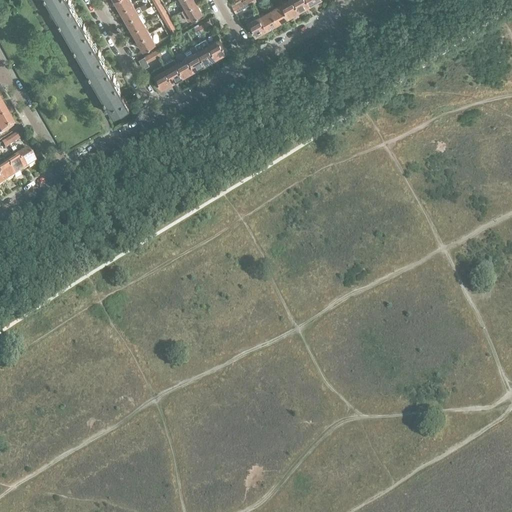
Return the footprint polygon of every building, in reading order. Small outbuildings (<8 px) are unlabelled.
[(47,0),(113,115),(129,106),(115,80),(116,79),(114,75),(112,76),(100,54),(101,53),(99,49),(97,50),(85,28),(86,27),(84,23),(82,24),(70,2),(71,1),(70,0),(47,0)] [(131,0),(114,0),(120,10),(133,2),(131,0)] [(180,0),(186,8),(196,2),(194,0),(180,0)] [(236,12),(242,9),(253,3),(251,0),(243,0),(238,3),(233,6),(236,12)] [(293,0),(286,0),(281,3),(289,16),(299,10),(293,0)] [(310,4),(307,0),(293,0),(299,10),(310,4)] [(136,7),(133,2),(120,10),(126,20),(139,12),(142,10),(139,5),(136,7)] [(192,23),(196,20),(195,17),(202,13),(196,2),(186,8),(192,19),(190,20),(192,23)] [(289,16),(281,3),(271,9),(278,22),(289,16)] [(271,9),(260,15),(267,28),(278,22),(271,9)] [(132,30),(144,22),(141,17),(145,15),(142,10),(139,12),(126,20),(132,30)] [(259,15),(257,11),(246,17),(256,34),(267,28),(260,15),(259,15)] [(198,25),(202,31),(213,25),(209,19),(198,25)] [(150,32),(147,27),(144,22),(132,30),(137,39),(150,32)] [(156,34),(154,30),(150,32),(137,39),(143,50),(156,42),(153,36),(156,34)] [(209,44),(216,57),(227,51),(220,37),(209,44)] [(216,57),(209,44),(198,50),(205,63),(216,57)] [(147,62),(159,55),(156,50),(144,56),(147,62)] [(205,63),(198,50),(187,56),(195,69),(205,63)] [(187,56),(177,62),(184,75),(195,69),(187,56)] [(184,75),(177,62),(166,68),(173,81),(184,75)] [(166,68),(164,64),(152,70),(162,87),(173,81),(166,68)] [(0,134),(1,134),(14,127),(8,117),(0,121),(0,134)] [(5,141),(9,146),(20,139),(17,133),(5,141)] [(15,157),(24,171),(35,164),(24,147),(13,153),(15,157)] [(24,171),(15,157),(5,164),(13,177),(24,171)] [(0,178),(3,184),(13,177),(5,164),(0,166),(0,178)]
